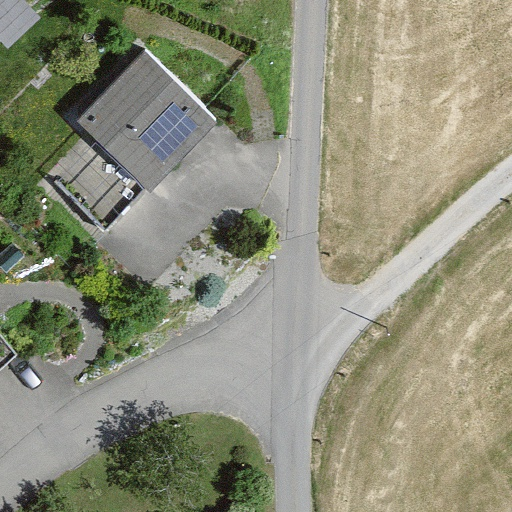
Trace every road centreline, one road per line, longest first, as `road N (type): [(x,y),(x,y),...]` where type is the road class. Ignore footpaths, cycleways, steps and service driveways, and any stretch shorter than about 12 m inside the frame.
road 1 (residential): [(0,491),(70,433),(129,401),(298,336)]
road 2 (unclassified): [(298,336),(309,0)]
road 3 (unclassified): [(296,511),(298,336)]
